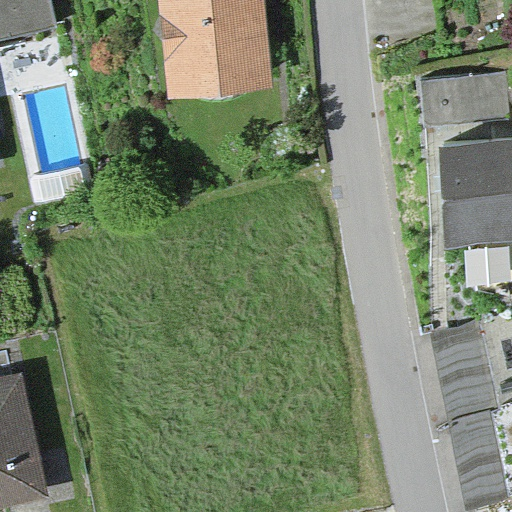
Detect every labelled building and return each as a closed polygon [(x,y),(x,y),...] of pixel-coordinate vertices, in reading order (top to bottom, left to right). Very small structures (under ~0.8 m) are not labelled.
[(0,0),(0,41),(59,28),(53,0),(0,0)] [(138,0),(147,94),(263,83),(254,0),(138,0)] [(478,0),(429,0),(431,41),(480,39),(478,0)] [(484,82),(412,82),(412,116),(484,116),(484,82)] [(505,140),(508,195),(511,194),(511,91),(503,92),(505,140)] [(508,195),(505,140),(419,144),(424,238),(510,233),(508,195)] [(11,371),(0,373),(0,502),(38,494),(11,371)]
